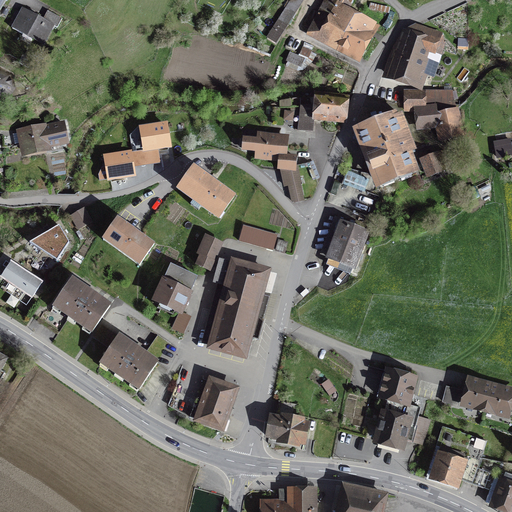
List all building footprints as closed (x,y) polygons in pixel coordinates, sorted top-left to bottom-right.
[(277,41),(288,24),(291,17),(302,0),(292,0),(291,3),(288,1),(285,7),(287,8),(284,13),(282,12),(278,18),(279,19),(269,35),(277,41)] [(340,0),(325,0),(310,29),(358,55),(374,24),(349,10),(351,6),(340,0)] [(23,9),(12,29),(43,45),(53,25),(57,27),(62,19),(47,11),(43,19),(23,9)] [(416,27),(407,31),(397,61),(389,59),(385,73),(417,83),(427,51),(439,55),(443,42),(442,35),(416,27)] [(303,48),(300,54),(308,57),(311,52),(303,48)] [(0,99),(5,98),(11,87),(8,76),(0,71),(0,99)] [(417,110),(419,127),(437,125),(441,139),(462,134),(451,92),(405,92),(405,110),(417,110)] [(345,101),(322,98),(316,99),(315,107),(302,106),(299,130),(312,131),(314,116),(343,120),(345,101)] [(281,119),(299,120),(300,103),(313,103),(313,100),(282,99),(281,119)] [(359,132),(379,183),(413,170),(406,151),(414,148),(402,116),(359,132)] [(142,149),(102,153),(105,179),(163,173),(160,148),(172,147),(169,121),(140,124),(142,149)] [(22,133),(26,153),(46,149),(46,148),(65,144),(63,135),(65,134),(63,124),(22,133)] [(279,170),(281,170),(295,167),(295,158),(284,156),(286,138),(260,136),(259,141),(244,139),(243,149),(258,151),(258,157),(280,159),(279,170)] [(494,143),(497,157),(511,154),(511,153),(509,140),(494,143)] [(423,158),(429,174),(440,169),(440,172),(451,168),(444,150),(423,158)] [(297,167),(295,167),(281,170),(285,186),(289,185),(293,202),(302,200),(299,183),(300,183),(297,167)] [(194,168),(178,189),(215,216),(220,209),(223,211),(234,196),(194,168)] [(343,182),(364,190),(369,178),(348,170),(343,182)] [(71,216),(79,229),(91,221),(84,209),(71,216)] [(118,219),(103,240),(139,265),(154,244),(118,219)] [(342,224),(329,258),(352,267),(366,233),(342,224)] [(29,243),(57,261),(69,243),(59,225),(29,243)] [(239,241),(273,250),(277,235),(243,226),(239,241)] [(201,256),(213,262),(222,243),(207,237),(199,255),(201,256)] [(279,240),(276,250),(284,253),(287,243),(279,240)] [(213,262),(201,256),(197,264),(209,270),(213,262)] [(42,283),(11,262),(1,277),(32,298),(42,283)] [(233,263),(210,347),(244,356),(267,272),(233,263)] [(171,266),(155,300),(180,312),(196,278),(171,266)] [(71,280),(54,306),(92,332),(110,306),(71,280)] [(110,349),(119,337),(102,325),(93,337),(110,349)] [(119,337),(110,349),(101,363),(139,389),(157,363),(119,337)] [(387,371),(380,398),(387,400),(408,405),(415,379),(387,371)] [(330,378),(324,381),(330,393),(336,390),(330,378)] [(447,387),(443,402),(457,405),(458,401),(464,403),(463,404),(485,410),(491,386),(470,380),(466,392),(447,387)] [(196,398),(189,417),(222,428),(235,390),(211,381),(204,401),(196,398)] [(511,391),(491,386),(485,410),(507,416),(511,395),(511,391)] [(408,405),(387,400),(376,441),(401,448),(405,436),(413,438),(421,408),(408,405)] [(279,440),(279,441),(297,445),(298,443),(303,444),(307,423),(302,422),(302,421),(293,419),(296,405),(280,402),(277,417),(272,416),(268,438),(279,440)] [(460,478),(472,483),(477,468),(486,442),(443,428),(427,476),(454,485),(458,474),(462,475),(460,478)] [(477,468),(472,483),(491,489),(486,503),(511,511),(511,477),(505,475),(503,478),(477,468)] [(381,511),(385,495),(345,486),(339,511),(381,511)] [(313,511),(314,490),(280,491),(280,501),(262,501),(262,511),(313,511)]
